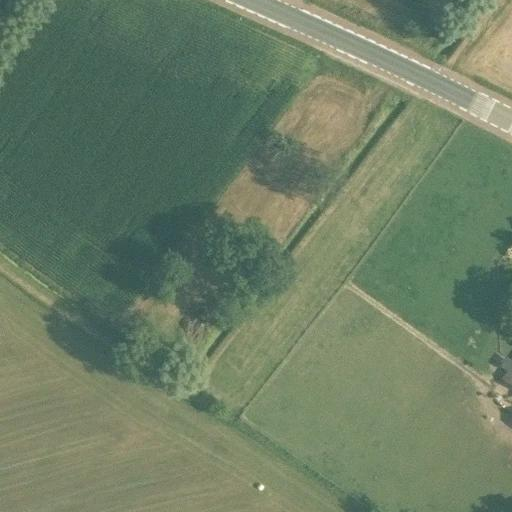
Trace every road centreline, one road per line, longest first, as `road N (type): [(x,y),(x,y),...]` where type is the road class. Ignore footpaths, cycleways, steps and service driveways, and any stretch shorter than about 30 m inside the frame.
road 1 (motorway): [(0,439),(190,209),(343,0)]
road 2 (motorway): [(274,0),(0,353)]
road 3 (tertiary): [(511,121),(250,0)]
